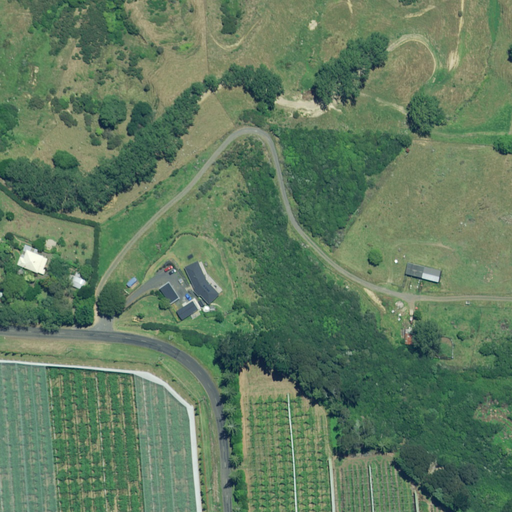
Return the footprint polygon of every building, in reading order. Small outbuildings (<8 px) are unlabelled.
[(40,250),(28,245),(20,265),(44,275),(51,260),(38,255),(40,250)] [(196,289),(194,291),(199,297),(202,295),(212,305),(223,294),(210,282),(202,261),(187,267),(196,289)] [(427,267),(410,263),(407,274),(424,278),(427,267)] [(74,276),(71,275),(70,275),(69,275),(68,276),(67,276),(67,277),(67,278),(67,279),(67,280),(67,281),(68,282),(70,283),(69,284),(84,290),(88,281),(82,278),(83,274),(78,272),(76,276),(74,275),(74,276)] [(200,310),(195,301),(178,311),(183,320),(200,310)] [(418,330),(405,329),(404,344),(417,345),(418,330)]
